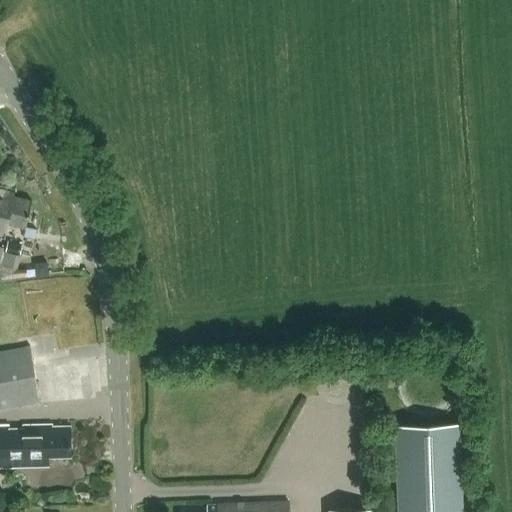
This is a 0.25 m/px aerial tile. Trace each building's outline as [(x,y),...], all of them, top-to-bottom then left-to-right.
[(0,236),(5,238),(9,222),(25,226),(31,199),(13,195),(13,194),(0,190),(0,236)] [(22,244),(8,240),(5,250),(19,254),(22,244)] [(0,408),(39,402),(29,346),(0,350),(0,408)] [(395,423),(398,511),(462,511),(459,421),(395,423)] [(47,456),(70,455),(70,425),(51,426),(51,424),(23,424),(23,429),(7,429),(7,425),(0,424),(0,465),(47,465),(47,456)] [(287,511),(288,502),(207,505),(207,511),(287,511)]
